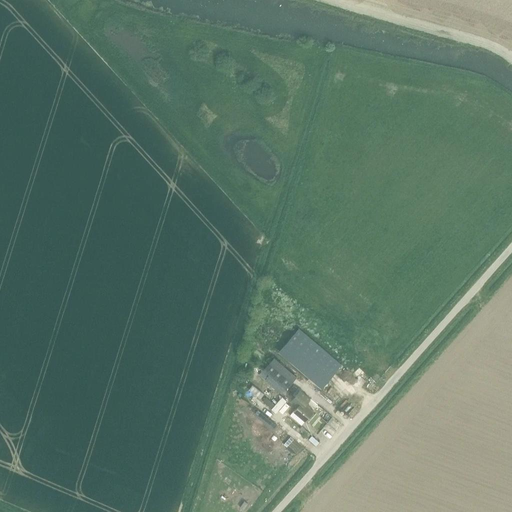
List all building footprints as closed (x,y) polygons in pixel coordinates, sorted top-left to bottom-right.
[(341,365),(333,358),(298,329),(278,352),(322,388),(341,365)] [(274,357),(263,370),(286,389),(297,377),(274,357)] [(294,410),(290,415),(301,425),(305,420),(306,420),(314,411),(306,404),(310,399),(303,392),(300,390),(292,399),(298,405),(294,410)] [(327,429),(338,436),(345,426),(333,419),(327,429)] [(312,436),(309,440),(316,446),(319,442),(312,436)] [(316,509),(320,511),(328,511),(330,510),(320,503),(316,509)]
